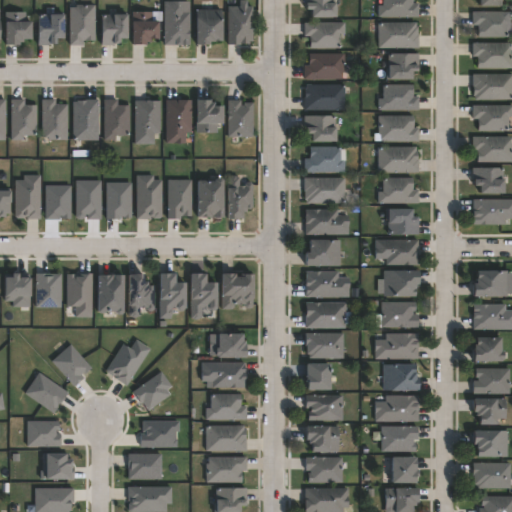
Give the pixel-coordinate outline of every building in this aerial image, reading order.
[(247,0),(247,6),(252,6),(252,42),(248,42),(248,45),(228,45),(228,7),(240,7),(240,0),(247,0)] [(333,0),(333,3),(337,3),(337,17),(312,17),(312,10),(304,10),(304,0),(333,0)] [(413,0),(413,4),(419,4),(418,17),(378,17),(378,5),(383,5),(383,0),(413,0)] [(183,2),(183,12),(189,12),(189,45),(163,45),(164,2),(183,2)] [(95,5),(95,41),(86,41),(83,41),(83,45),(69,45),(69,8),(76,8),(76,5),(95,5)] [(208,44),(196,44),(196,10),(221,10),(221,41),(208,41),(208,44)] [(25,12),(25,22),(31,22),(31,39),(23,40),(23,42),(19,42),(19,45),(5,45),(5,12),(25,12)] [(153,12),(153,21),(158,21),(159,39),(150,39),(150,43),(146,43),(146,45),(132,45),(132,12),(153,12)] [(511,12),(511,35),(509,35),(509,37),(479,38),(479,25),(473,25),(473,12),(511,12)] [(51,45),(38,46),(38,15),(63,14),(63,39),(56,39),(56,44),(51,44),(51,45)] [(114,46),(101,46),(101,14),(127,15),(127,39),(120,39),(120,44),(114,44),(114,46)] [(341,33),(340,49),(309,48),(310,36),(304,36),(304,22),(345,23),(344,34),(341,33)] [(416,22),(416,26),(418,26),(418,48),(378,48),(378,23),(416,22)] [(511,43),(511,50),(511,68),(477,68),(477,56),(473,56),(473,43),(511,43)] [(342,80),(304,80),(304,66),(309,66),(309,54),(344,54),(344,73),(342,73),(342,80)] [(413,80),(387,80),(386,68),(388,68),(388,54),(418,54),(418,72),(413,72),(413,80)] [(511,74),(511,100),(475,100),(475,96),(474,88),(473,88),(473,75),(511,74)] [(345,111),(304,111),(304,98),(305,98),(305,89),(306,89),(306,85),(345,85),(345,111)] [(413,85),(413,97),(419,97),(419,110),(378,110),(378,98),(383,98),(383,85),(413,85)] [(24,99),(24,105),(35,105),(35,128),(33,128),(33,136),(21,136),(22,140),(11,140),(10,99),(24,99)] [(54,99),(54,105),(66,104),(67,141),(49,141),(48,138),(41,138),(41,100),(54,99)] [(98,141),(73,141),(73,102),(77,102),(77,101),(85,101),(85,100),(98,100),(98,141)] [(117,100),(117,105),(130,105),(129,136),(115,136),(114,140),(104,140),(104,100),(117,100)] [(191,101),(190,133),(185,133),(184,144),(165,143),(166,100),(191,101)] [(223,106),(223,124),(217,124),(217,134),(196,134),(197,100),(211,101),(211,103),(214,103),(214,106),(223,106)] [(150,101),(150,102),(160,101),(160,133),(153,133),(153,144),(134,144),(134,101),(150,101)] [(241,101),(241,105),(244,105),(244,103),(253,103),(253,137),(228,137),(228,101),(241,101)] [(511,117),(509,117),(509,131),(478,131),(478,119),(473,119),(473,105),(511,105),(511,117)] [(335,116),(335,128),(336,128),(336,142),(312,142),(312,135),(307,135),(307,130),(304,130),(304,116),(335,116)] [(414,116),(414,128),(419,128),(419,142),(381,142),(381,141),(374,141),(374,134),(378,134),(378,116),(414,116)] [(510,137),(510,152),(511,152),(511,163),(478,163),(478,150),(473,150),(473,137),(510,137)] [(340,147),(340,161),(345,161),(345,173),(304,173),(304,159),(310,159),(310,147),(340,147)] [(416,147),(416,152),(418,152),(419,172),(378,173),(378,147),(416,147)] [(504,169),(504,180),(505,180),(505,194),(481,194),(481,186),(475,186),(475,182),(472,181),(472,168),(504,169)] [(40,216),(40,219),(27,219),(27,216),(25,216),(25,218),(15,218),(15,216),(16,181),(24,182),(24,176),(41,176),(41,182),(40,216)] [(153,177),(153,181),(162,181),(162,216),(162,219),(153,219),(153,216),(150,216),(150,219),(137,219),(137,216),(138,181),(138,176),(153,177)] [(236,176),(236,177),(239,177),(239,186),(245,186),(245,185),(246,183),(250,183),(253,184),(253,208),(247,208),(247,212),(242,212),(242,220),(237,220),(237,221),(228,221),(228,178),(230,178),(230,176),(236,176)] [(345,178),(345,204),(307,204),(307,200),(304,200),(304,192),(304,178),(345,178)] [(412,178),(413,190),(418,190),(418,204),(378,204),(378,193),(383,192),(383,179),(412,178)] [(224,218),(197,218),(197,181),(215,181),(217,179),(221,179),(224,181),(224,218)] [(180,219),(168,219),(168,216),(169,180),(192,181),(191,216),(180,216),(180,219)] [(95,220),(95,183),(70,185),(71,221),(95,220)] [(66,220),(64,187),(44,188),(44,218),(66,220)] [(126,220),(127,187),(102,187),(102,221),(126,220)] [(0,191),(10,191),(10,215),(0,215),(0,191)] [(505,225),(473,225),(473,200),(511,200),(511,219),(505,219),(505,225)] [(418,218),(418,236),(388,235),(388,221),(386,221),(386,209),(413,210),(413,218),(418,218)] [(338,210),(338,216),(349,216),(349,235),(305,235),(305,210),(338,210)] [(417,253),(417,259),(418,259),(418,266),(386,266),(386,259),(375,259),(375,240),(418,240),(418,253),(417,253)] [(340,267),(306,267),(306,254),(310,254),(310,241),(340,241),(340,267)] [(416,285),(416,298),(384,297),(384,292),(378,292),(378,280),(383,280),(383,271),(419,271),(419,285),(416,285)] [(338,272),(338,278),(349,278),(349,298),(305,298),(305,272),(338,272)] [(508,297),(475,298),(475,285),(477,285),(477,272),(508,272),(508,297)] [(92,305),(92,317),(75,317),(76,305),(67,304),(67,274),(92,274),(92,305)] [(176,274),(175,284),(185,284),(185,309),(184,311),(179,311),(177,310),(177,309),(171,309),(171,311),(172,311),(172,316),(171,316),(171,319),(160,319),(160,274),(176,274)] [(114,275),(114,276),(123,276),(123,314),(121,314),(121,316),(117,316),(117,318),(104,318),(104,314),(98,314),(97,277),(111,277),(111,275),(114,275)] [(143,275),(143,282),(148,282),(148,287),(155,287),(154,310),(152,312),(149,312),(146,310),(146,309),(140,308),(140,316),(137,316),(137,319),(132,319),(132,317),(128,317),(128,276),(136,276),(136,275),(143,275)] [(206,275),(206,284),(217,284),(217,309),(215,312),(211,312),(209,310),(209,309),(202,309),(202,319),(198,319),(198,321),(194,321),(194,319),(190,319),(190,275),(206,275)] [(253,275),(253,300),(253,307),(251,309),(247,309),(243,308),(243,305),(234,305),(234,308),(232,310),(222,310),(222,275),(235,275),(235,278),(244,278),(244,275),(253,275)] [(57,276),(55,311),(29,313),(30,279),(57,276)] [(24,310),(24,279),(3,280),(3,304),(24,310)] [(414,312),(414,315),(418,315),(418,328),(375,329),(375,316),(382,316),(382,303),(416,302),(416,312),(414,312)] [(345,329),(306,329),(306,303),(346,303),(346,313),(344,313),(345,329)] [(506,305),(506,311),(511,311),(511,331),(473,331),(473,305),(506,305)] [(343,334),(343,360),(309,360),(309,356),(307,356),(307,347),(306,347),(306,334),(343,334)] [(418,360),(375,360),(375,340),(385,340),(385,334),(418,334),(418,360)] [(243,335),(243,342),(245,342),(245,346),(246,346),(246,359),(217,359),(217,357),(216,357),(216,349),(218,349),(218,335),(243,335)] [(501,339),(501,354),(504,354),(504,361),(503,361),(503,363),(475,363),(475,346),(477,346),(477,339),(501,339)] [(103,377),(122,388),(147,353),(134,344),(126,353),(116,346),(103,377)] [(71,390),(88,371),(65,348),(48,364),(71,390)] [(245,363),(245,389),(213,389),(213,382),(201,382),(201,363),(245,363)] [(330,392),(307,392),(307,366),(330,365),(330,392)] [(416,366),(416,374),(417,374),(417,378),(419,378),(419,392),(382,391),(383,366),(416,366)] [(509,369),(509,395),(497,395),(497,393),(474,393),(474,381),(479,381),(479,379),(475,379),(475,369),(509,369)] [(19,397),(49,414),(62,395),(33,375),(19,397)] [(130,397),(143,412),(171,391),(154,376),(130,397)] [(241,394),(241,407),(246,407),(246,420),(206,421),(206,409),(210,409),(210,395),(241,394)] [(342,396),(342,421),(308,421),(308,414),(310,414),(310,410),(306,410),(306,396),(342,396)] [(418,422),(375,423),(375,402),(385,402),(385,397),(418,397),(418,422)] [(507,399),(507,419),(498,420),(498,427),(481,427),(481,418),(477,418),(477,414),(475,414),(474,400),(507,399)] [(21,422),(54,423),(55,445),(20,448),(21,422)] [(134,448),(175,448),(174,424),(134,424),(134,448)] [(244,426),(244,431),(246,431),(246,452),(206,452),(206,426),(244,426)] [(338,427),(338,447),(329,447),(329,454),(313,454),(313,445),(308,445),(308,442),(306,442),(306,427),(338,427)] [(414,440),(414,443),(416,443),(416,451),(391,451),(391,453),(382,453),(382,427),(418,427),(418,440),(414,440)] [(508,432),(508,458),(478,458),(478,446),(475,446),(475,432),(508,432)] [(38,481),(67,482),(63,459),(36,458),(38,481)] [(242,483),(209,483),(209,458),(247,458),(247,471),(242,471),(242,483)] [(341,458),(342,482),(308,482),(308,474),(310,474),(310,470),(305,470),(305,459),(341,458)] [(123,481),(156,482),(158,461),(123,459),(123,481)] [(417,482),(391,481),(392,459),(417,459),(417,482)] [(511,464),(511,488),(477,488),(477,484),(474,484),(474,476),(474,464),(511,464)] [(419,487),(419,500),(416,500),(416,504),(413,504),(413,511),(385,511),(386,488),(396,488),(396,486),(419,487)] [(239,511),(216,511),(216,487),(245,487),(245,504),(239,504),(239,511)] [(343,511),(305,511),(305,487),(348,488),(348,506),(343,506),(343,511)] [(123,511),(157,511),(159,507),(166,506),(166,489),(122,490),(123,511)] [(30,511),(67,511),(69,510),(69,493),(30,492),(30,511)] [(511,495),(511,511),(479,511),(479,507),(484,507),(484,506),(482,506),(482,496),(511,495)]
